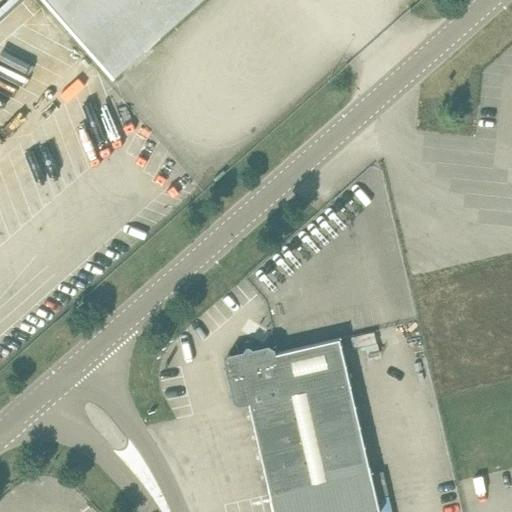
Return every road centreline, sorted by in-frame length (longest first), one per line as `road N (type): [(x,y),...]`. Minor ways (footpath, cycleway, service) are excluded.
road 1 (unclassified): [(87,355),(491,0)]
road 2 (unclassified): [(178,511),(87,355)]
road 3 (unclassified): [(44,394),(153,511)]
